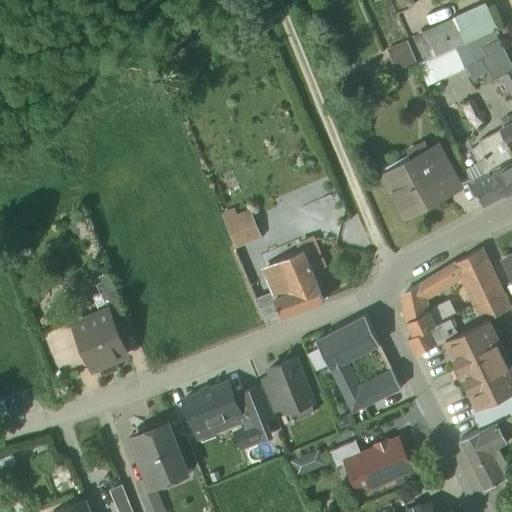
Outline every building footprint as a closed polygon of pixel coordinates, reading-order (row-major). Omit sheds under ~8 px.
[(495,28),(482,1),(408,34),(421,61),(495,28)] [(503,74),(511,68),(511,59),(499,35),(482,44),(487,53),(481,56),(493,79),(503,74)] [(398,69),(417,61),(408,39),(388,47),(398,69)] [(511,68),(503,74),(504,76),(511,91),(511,68)] [(511,122),(502,128),(511,146),(511,148),(501,154),(506,164),(511,160),(511,122)] [(487,137),(480,140),(488,155),(494,152),(495,152),(487,137)] [(459,180),(438,141),(425,149),(437,172),(436,173),(444,188),(459,180)] [(425,149),(384,171),(406,213),(430,200),(428,196),(444,188),(436,173),(437,172),(425,149)] [(494,152),(488,155),(494,166),(500,163),(494,152)] [(502,166),(497,169),(496,169),(473,180),(485,202),(511,186),(511,160),(506,164),(502,166)] [(225,212),(237,243),(261,234),(251,208),(239,213),(237,207),(225,212)] [(313,237),(301,242),(303,248),(309,261),(322,256),(313,237)] [(483,244),(455,260),(461,273),(490,258),(483,244)] [(323,296),(309,261),(303,248),(261,265),(272,291),(281,313),(323,296)] [(511,251),(502,257),(511,274),(511,251)] [(490,258),(461,273),(461,274),(475,301),(474,302),(482,318),(488,315),(511,304),(490,258)] [(455,260),(418,281),(422,295),(461,274),(461,273),(455,260)] [(112,267),(97,274),(107,299),(123,293),(112,267)] [(418,281),(404,289),(408,317),(426,308),(422,295),(418,281)] [(272,291),(257,297),(266,319),(281,313),(272,291)] [(121,295),(106,301),(109,307),(110,306),(118,325),(131,320),(121,295)] [(436,320),(429,306),(426,308),(408,317),(414,331),(410,333),(418,349),(447,335),(482,318),(474,302),(436,320)] [(109,307),(75,321),(93,364),(128,349),(118,325),(110,306),(109,307)] [(360,381),(348,357),(381,340),(366,311),(317,336),(353,408),(402,384),(393,364),(360,381)] [(482,318),(447,335),(479,401),(479,402),(511,386),(511,364),(488,315),(482,318)] [(296,354),(270,364),(273,371),(286,404),(287,407),(289,406),(311,397),(313,397),(296,354)] [(286,404),(273,371),(262,375),(275,408),(286,404)] [(229,379),(185,397),(200,432),(251,411),(243,391),(235,394),(229,379)] [(272,413),(260,384),(243,391),(254,420),(234,428),(241,446),(271,433),(264,416),(272,413)] [(511,386),(479,402),(479,401),(472,404),(478,418),(511,402),(511,386)] [(311,397),(289,406),(293,417),(315,408),(311,397)] [(511,410),(498,417),(508,436),(511,433),(511,410)] [(498,417),(462,434),(487,483),(505,473),(504,472),(511,468),(498,441),(508,436),(498,417)] [(169,421),(133,435),(149,476),(185,462),(169,421)] [(399,434),(363,450),(347,457),(360,486),(411,464),(399,434)] [(356,435),(331,446),(338,461),(347,457),(363,450),(356,435)] [(247,454),(270,445),(267,437),(244,445),(247,454)] [(294,457),(299,469),(323,460),(318,447),(294,457)] [(250,467),(254,476),(276,467),(272,458),(250,467)] [(258,488),(279,480),(274,469),(253,477),(258,488)] [(136,511),(124,479),(111,484),(121,511),(136,511)] [(156,485),(142,490),(150,511),(157,511),(166,509),(156,485)] [(94,511),(87,495),(53,508),(54,511),(94,511)] [(436,511),(431,499),(400,511),(436,511)]
